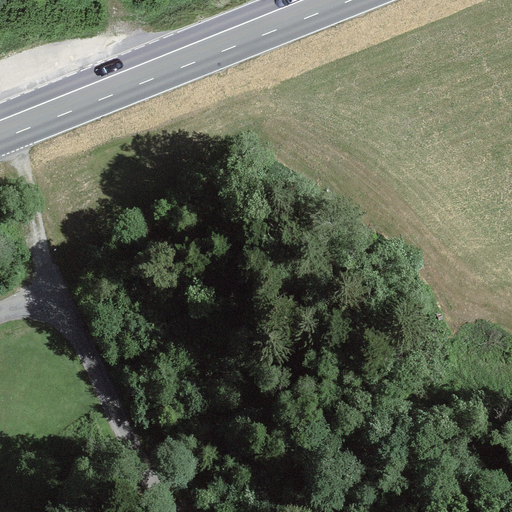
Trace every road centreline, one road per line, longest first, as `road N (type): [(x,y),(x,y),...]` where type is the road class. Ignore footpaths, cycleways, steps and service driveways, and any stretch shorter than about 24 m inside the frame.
road 1 (primary): [(328,0),(0,130)]
road 2 (unclassified): [(0,313),(46,308),(70,323),(170,511)]
road 3 (track): [(11,126),(48,284),(46,308)]
